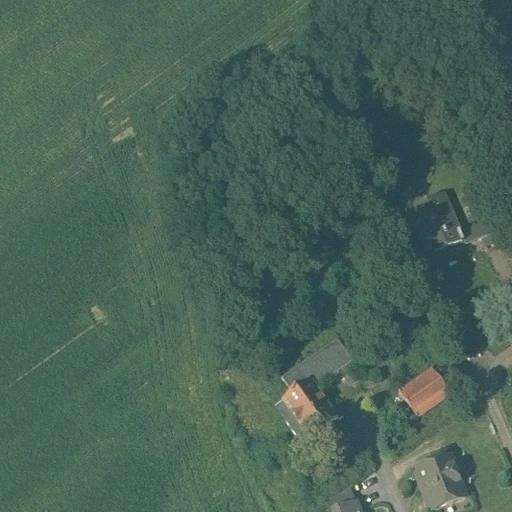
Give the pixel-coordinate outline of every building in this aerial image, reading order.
[(445,200),(409,216),(419,239),(423,238),(432,259),(464,246),(461,238),(445,200)] [(499,248),(489,226),(476,231),(486,253),(499,248)] [(339,346),(283,386),(295,401),(277,414),(303,450),(339,423),(317,394),(355,367),(339,346)] [(451,403),(433,376),(400,399),(418,425),(451,403)] [(451,461),(419,473),(428,496),(425,501),(429,510),(432,511),(441,511),(466,502),(451,461)] [(353,498),(333,505),(335,511),(346,511),(357,508),(353,498)]
